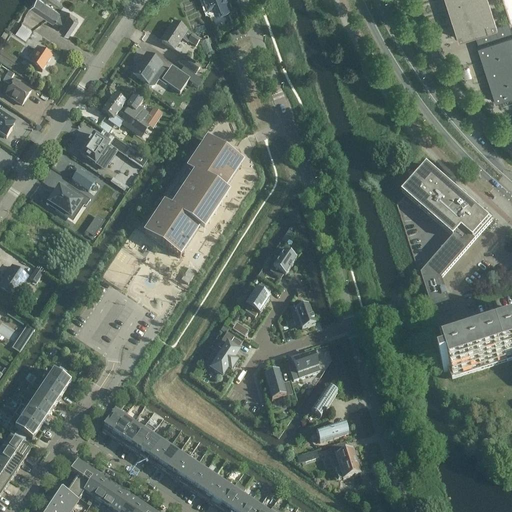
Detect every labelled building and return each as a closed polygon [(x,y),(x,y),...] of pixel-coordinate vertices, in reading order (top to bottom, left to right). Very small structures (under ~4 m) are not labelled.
[(66,19),(58,14),(59,13),(40,0),(35,0),(30,8),(53,23),(54,20),(62,25),(59,29),(68,34),(78,19),(70,14),(66,19)] [(230,7),(227,0),(204,0),(206,6),(212,4),(216,13),(230,7)] [(496,27),(487,0),(445,0),(458,39),(475,34),(479,47),(477,47),(495,103),(511,97),(511,33),(511,30),(508,23),(496,27)] [(511,22),(511,0),(502,0),(510,22),(509,22),(509,23),(511,22)] [(25,40),(32,31),(22,24),(15,33),(25,40)] [(174,51),(186,32),(174,24),(162,43),(174,51)] [(245,37),(243,30),(233,34),(236,41),(245,37)] [(196,46),(200,41),(193,36),(189,42),(196,46)] [(42,73),(52,58),(50,57),(52,55),(47,52),(46,54),(37,48),(30,59),(33,61),(30,65),(42,73)] [(189,81),(172,68),(168,74),(160,69),(162,66),(147,56),(133,75),(144,83),(145,85),(148,88),(151,88),(154,84),(153,81),(151,80),(154,76),(162,82),(180,95),(189,81)] [(200,68),(183,57),(179,64),(195,75),(200,68)] [(31,93),(6,76),(3,81),(9,85),(10,88),(5,95),(22,106),(31,93)] [(146,139),(163,116),(153,109),(148,116),(138,109),(143,103),(134,97),(130,103),(128,101),(125,104),(114,96),(102,112),(114,121),(116,117),(146,139)] [(0,135),(6,139),(12,131),(11,130),(14,125),(0,115),(0,135)] [(103,132),(99,139),(94,136),(80,156),(95,166),(98,161),(107,168),(118,152),(110,147),(115,140),(103,132)] [(204,233),(228,197),(223,194),(242,165),(207,142),(145,235),(180,259),(199,230),(204,233)] [(128,161),(142,171),(148,163),(129,150),(124,158),(129,161),(128,161)] [(453,381),(511,362),(511,333),(464,348),(462,343),(442,280),(484,233),(492,223),(449,185),(427,167),(403,194),(405,196),(454,239),(421,276),(443,344),(445,349),(446,354),(444,355),(447,365),(442,366),(444,373),(449,371),(453,381)] [(89,193),(95,183),(78,171),(71,181),(89,193)] [(113,179),(110,183),(124,193),(127,188),(113,179)] [(84,207),(86,208),(86,207),(90,202),(83,197),(68,187),(64,193),(59,189),(58,192),(54,196),(53,195),(46,205),(48,206),(48,207),(48,206),(55,211),(56,209),(57,209),(65,214),(71,218),(80,204),(84,207)] [(97,218),(87,233),(94,238),(104,223),(97,218)] [(34,288),(54,258),(68,238),(57,231),(44,251),(41,256),(45,258),(28,283),(34,288)] [(283,276),(285,277),(289,271),(290,271),(292,267),(296,261),(279,250),(274,258),(278,261),(270,273),(281,280),(283,276)] [(0,289),(14,299),(28,278),(12,268),(0,285),(0,289)] [(196,273),(189,269),(181,281),(188,285),(196,273)] [(266,306),(270,300),(267,298),(270,293),(259,286),(256,290),(256,291),(245,307),(248,309),(245,313),(255,319),(258,315),(259,316),(264,310),(266,306)] [(293,307),(302,331),(315,327),(306,302),(293,307)] [(238,323),(233,330),(245,338),(250,332),(238,323)] [(28,327),(13,348),(21,353),(35,332),(28,327)] [(228,369),(231,371),(236,363),(233,361),(238,353),(239,353),(238,352),(237,352),(242,344),(227,334),(214,353),(216,354),(207,368),(211,370),(212,371),(221,377),(222,378),(223,377),(228,369)] [(320,373),(313,355),(293,363),(294,366),(288,368),(293,382),(320,373)] [(71,384),(65,381),(69,376),(59,369),(57,375),(53,373),(47,382),(64,394),(71,384)] [(265,377),(264,377),(272,402),(285,398),(285,399),(293,396),(289,383),(285,384),(282,385),(278,373),(265,377)] [(83,381),(87,384),(91,378),(87,376),(83,381)] [(64,394),(47,382),(40,392),(58,404),(64,394)] [(320,420),(331,404),(337,395),(328,389),(322,397),(311,414),(320,420)] [(58,404),(40,392),(34,401),(51,413),(58,404)] [(51,413),(34,401),(28,411),(45,422),(51,413)] [(45,422),(28,411),(21,420),(39,432),(45,422)] [(111,439),(124,420),(112,412),(106,421),(107,421),(109,422),(102,433),(111,439)] [(39,432),(21,420),(15,430),(19,433),(15,437),(24,443),(27,438),(32,442),(39,432)] [(120,445),(133,426),(124,420),(111,439),(120,445)] [(129,451),(142,432),(133,426),(120,445),(129,451)] [(348,436),(344,426),(316,435),(319,445),(339,439),(348,436)] [(138,457),(151,438),(142,432),(129,451),(138,457)] [(30,454),(21,447),(22,447),(23,444),(24,443),(15,437),(14,438),(12,441),(13,441),(12,442),(11,441),(5,451),(23,463),(30,454)] [(147,463),(160,444),(151,438),(138,457),(147,463)] [(156,469),(169,450),(160,444),(147,463),(156,469)] [(165,475),(178,456),(169,450),(156,469),(165,475)] [(23,463),(5,451),(0,457),(0,461),(17,473),(23,463)] [(360,475),(355,459),(352,451),(335,456),(343,481),(360,475)] [(174,481),(187,462),(178,456),(165,475),(174,481)] [(17,473),(0,461),(0,475),(10,482),(17,473)] [(183,487),(196,468),(187,462),(174,481),(183,487)] [(95,477),(77,464),(71,474),(78,479),(79,479),(89,486),(95,477)] [(192,493),(205,474),(196,468),(183,487),(192,493)] [(201,499),(214,480),(205,474),(192,493),(201,499)] [(10,482),(0,475),(0,489),(4,492),(10,482)] [(93,499),(104,483),(95,477),(89,486),(84,493),(85,493),(92,498),(93,499)] [(84,493),(89,486),(79,479),(78,479),(67,495),(67,496),(78,503),(85,493),(84,493)] [(210,505),(223,486),(214,480),(201,499),(210,505)] [(102,505),(113,489),(104,483),(93,499),(95,500),(102,505)] [(219,511),(232,492),(223,486),(210,505),(219,511)] [(111,511),(122,495),(113,489),(102,505),(110,510),(111,511)] [(72,511),(78,503),(67,496),(67,495),(62,492),(56,501),(72,511)] [(220,511),(231,511),(241,498),(232,492),(219,511),(220,511)] [(123,511),(131,501),(122,495),(111,511),(112,511),(123,511)] [(244,511),(250,504),(241,498),(231,511),(244,511)] [(72,511),(56,501),(50,510),(52,511),(72,511)] [(136,511),(140,507),(131,501),(123,511),(136,511)]
